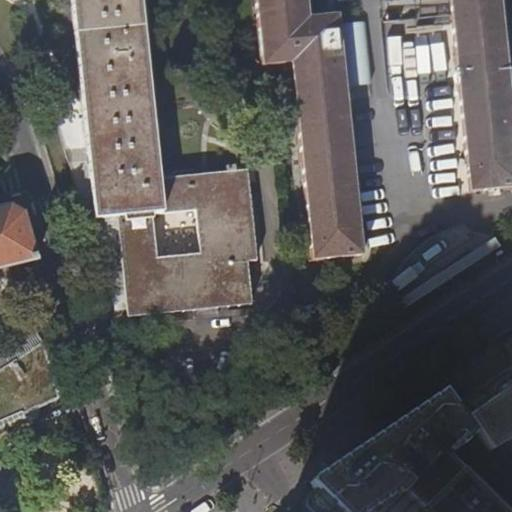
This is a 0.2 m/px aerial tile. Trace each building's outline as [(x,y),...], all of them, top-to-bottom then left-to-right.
[(245,169),(159,177),(140,0),(70,0),(94,219),(115,217),(125,317),(248,305),(244,261),(254,260),(245,169)] [(290,63),(309,261),(359,257),(336,16),(306,19),(304,0),(253,0),(260,66),(290,63)] [(448,0),(468,192),(511,188),(511,127),(499,0),(448,0)] [(0,511),(0,268),(36,260),(22,212),(10,205),(0,207),(0,511)] [(449,262),(467,256),(469,264),(496,254),(488,233),(445,249),(449,262)] [(422,283),(442,275),(434,257),(395,274),(409,305),(428,296),(422,283)] [(0,426),(22,417),(56,403),(58,397),(43,338),(35,346),(0,369),(0,426)] [(511,368),(453,407),(474,434),(499,468),(511,486),(511,462),(500,446),(511,437),(511,368)] [(501,511),(444,454),(474,434),(453,407),(444,394),(389,431),(316,480),(309,485),(314,490),(336,511),(366,511),(370,509),(372,510),(381,501),(384,504),(394,494),(397,497),(402,492),(420,510),(418,511),(501,511)] [(0,433),(24,422),(22,417),(0,426),(0,433)] [(418,511),(420,510),(402,492),(397,497),(394,494),(384,504),(381,501),(372,510),(370,509),(366,511),(336,511),(314,490),(302,504),(290,511),(418,511)]
